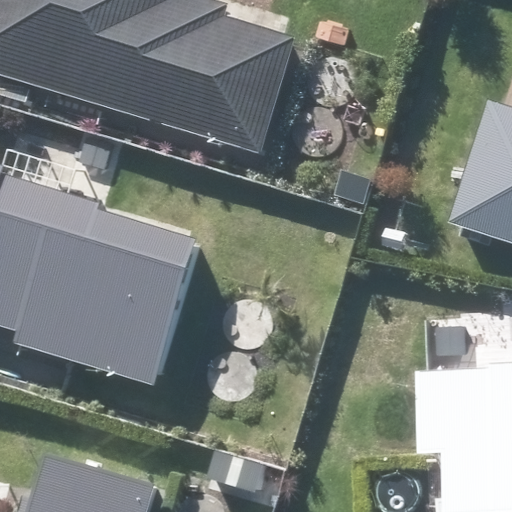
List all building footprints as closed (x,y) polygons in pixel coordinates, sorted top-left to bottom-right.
[(0,0),(0,71),(270,151),(304,37),(236,17),(240,5),(221,0),(0,0)] [(511,95),(495,91),(456,215),(511,232),(511,95)] [(0,323),(30,332),(26,345),(165,386),(208,239),(110,211),(112,201),(16,173),(19,166),(0,160),(0,323)] [(511,511),(511,357),(427,363),(432,442),(456,440),(459,491),(449,491),(450,511),(511,511)] [(158,511),(167,482),(62,451),(44,511),(158,511)]
